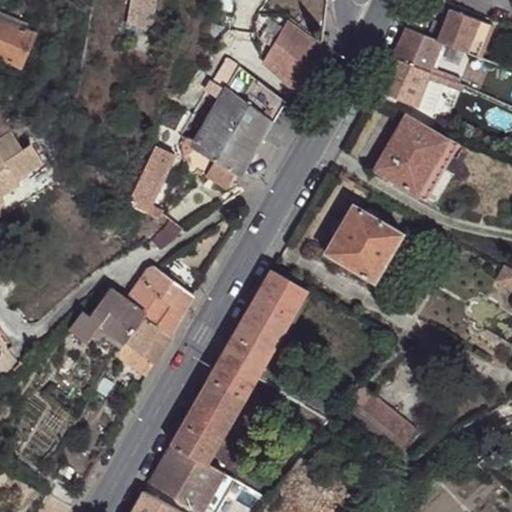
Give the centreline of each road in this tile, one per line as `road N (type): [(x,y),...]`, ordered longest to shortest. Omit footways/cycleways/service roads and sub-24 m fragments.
road 1 (secondary): [(97,511),(359,45)]
road 2 (unknown): [(307,144),(238,58),(228,59),(202,92)]
